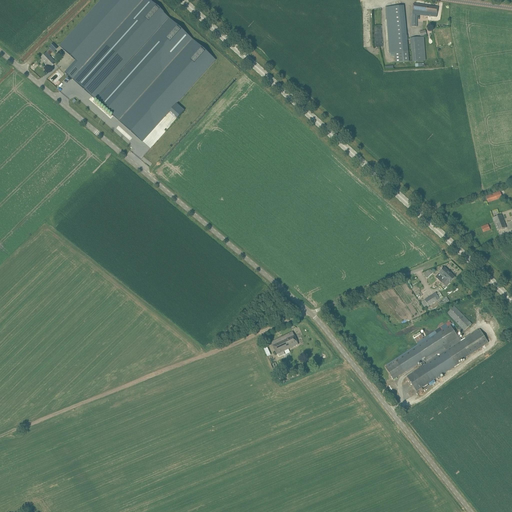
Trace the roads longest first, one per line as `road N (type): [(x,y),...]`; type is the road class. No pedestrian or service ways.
road 1 (unclassified): [(470,511),(311,313),(0,51)]
road 2 (primary): [(511,301),(182,0)]
road 3 (unknown): [(0,437),(311,313)]
